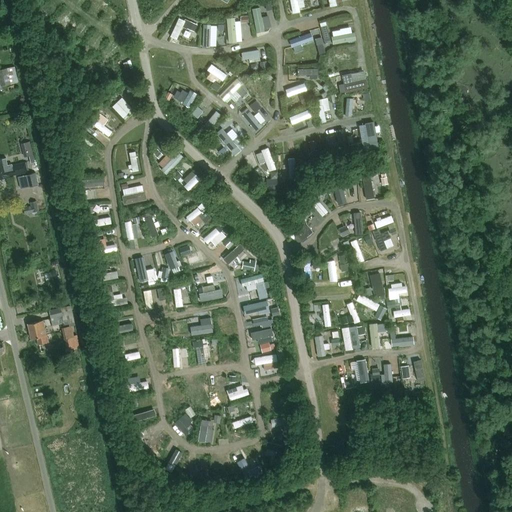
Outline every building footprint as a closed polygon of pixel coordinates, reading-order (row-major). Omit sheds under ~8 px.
[(291,0),(294,12),(303,10),(301,0),(291,0)] [(260,6),(252,7),(257,31),(272,28),(269,14),(262,15),(260,6)] [(243,40),(242,21),(250,20),(250,15),(227,16),(229,41),(243,40)] [(179,16),(171,35),(179,38),(188,20),(179,16)] [(191,19),(187,25),(196,30),(199,24),(191,19)] [(322,25),(325,40),(331,39),(328,24),(322,25)] [(207,42),(215,43),(216,29),(209,28),(207,42)] [(290,38),(292,46),(315,38),(313,30),(290,38)] [(261,49),(242,50),(242,58),(250,57),(250,60),(262,59),(261,49)] [(352,67),(354,61),(337,56),(335,63),(352,67)] [(211,71),(207,76),(216,83),(219,78),(224,81),(229,74),(212,62),(207,69),(211,71)] [(14,66),(7,68),(11,83),(18,82),(14,66)] [(299,78),(319,77),(319,67),(299,68),(299,78)] [(2,85),(11,83),(7,68),(0,69),(0,84),(0,86),(2,85)] [(357,79),(356,71),(338,74),(340,91),(368,87),(367,78),(357,79)] [(238,79),(221,95),(226,99),(237,88),(243,94),(248,89),(238,79)] [(258,92),(264,102),(270,99),(261,80),(249,86),(253,94),(258,92)] [(289,96),(308,89),(305,81),(286,88),(289,96)] [(176,92),(180,84),(176,82),(172,90),(176,92)] [(183,88),(178,99),(190,105),(198,91),(191,88),(189,92),(183,88)] [(124,116),(135,107),(124,95),(113,105),(124,116)] [(331,108),(329,96),(316,98),(321,121),(329,119),(327,109),(331,108)] [(355,103),(358,103),(358,97),(347,96),(347,114),(355,114),(355,103)] [(211,129),(223,114),(217,109),(205,124),(211,129)] [(100,110),(95,116),(99,119),(95,124),(110,135),(114,130),(105,124),(110,117),(100,110)] [(229,117),(216,131),(224,139),(237,125),(229,117)] [(376,120),(369,120),(370,142),(377,142),(376,120)] [(337,146),(347,146),(346,128),(336,128),(337,146)] [(265,148),(260,152),(270,167),(276,163),(265,148)] [(140,150),(131,151),(132,170),(141,170),(140,150)] [(168,171),(180,159),(171,150),(159,162),(168,171)] [(296,158),(289,158),(290,170),(297,170),(296,158)] [(0,178),(10,177),(28,173),(26,162),(10,165),(11,169),(8,170),(5,159),(0,160),(0,178)] [(192,171),(183,179),(192,189),(200,181),(192,171)] [(23,177),(26,188),(37,186),(34,174),(23,177)] [(364,176),(365,198),(374,197),(372,175),(364,176)] [(23,177),(17,178),(20,190),(26,188),(23,177)] [(105,177),(79,179),(80,186),(106,184),(105,177)] [(345,202),(344,186),(347,186),(347,177),(334,178),(336,202),(345,202)] [(132,190),(128,191),(129,195),(144,193),(142,181),(131,183),(132,190)] [(163,195),(168,201),(183,189),(178,183),(163,195)] [(39,211),(37,201),(30,202),(31,206),(24,208),(25,214),(39,211)] [(199,213),(207,207),(204,202),(187,214),(196,225),(204,219),(199,213)] [(366,232),(364,210),(354,211),(356,232),(366,232)] [(145,217),(152,236),(161,232),(153,213),(145,217)] [(135,222),(142,222),(142,215),(135,216),(135,220),(127,220),(128,238),(136,238),(135,222)] [(390,215),(381,218),(368,222),(370,229),(393,222),(390,215)] [(93,225),(114,223),(113,216),(92,218),(93,225)] [(314,232),(304,217),(291,225),(301,240),(314,232)] [(381,250),(395,244),(391,235),(399,232),(395,222),(373,231),(381,250)] [(348,225),(341,227),(343,234),(350,232),(348,225)] [(213,240),(216,244),(226,237),(219,226),(204,237),(209,243),(213,240)] [(333,253),(344,248),(336,229),(329,232),(332,239),(327,240),(333,253)] [(101,251),(116,250),(115,244),(106,244),(105,230),(92,231),(93,247),(101,246),(101,251)] [(240,242),(224,257),(229,263),(246,248),(240,242)] [(168,274),(184,269),(177,248),(164,252),(168,264),(160,267),(165,280),(170,279),(168,274)] [(210,264),(208,258),(202,259),(201,254),(189,257),(192,269),(210,264)] [(338,259),(329,259),(330,280),(339,280),(338,259)] [(255,261),(249,260),(248,262),(242,261),(240,268),(253,271),(253,269),(256,270),(257,265),(254,265),(255,261)] [(313,261),(304,262),(305,277),(314,276),(313,261)] [(370,273),(373,286),(367,287),(368,295),(385,292),(381,271),(370,273)] [(269,296),(264,274),(241,279),(243,286),(247,285),(248,289),(258,287),(260,298),(269,296)] [(408,284),(404,285),(403,282),(389,284),(390,293),(409,290),(408,284)] [(199,290),(200,299),(223,297),(222,289),(199,290)] [(115,297),(117,304),(125,302),(123,294),(115,297)] [(363,301),(379,309),(381,303),(366,296),(363,301)] [(403,308),(403,297),(389,298),(390,309),(403,308)] [(269,299),(243,304),(245,315),(271,310),(269,299)] [(355,300),(348,303),(355,322),(362,320),(355,300)] [(73,349),(79,348),(77,335),(73,336),(71,326),(61,328),(60,324),(73,321),(70,306),(49,310),(54,335),(62,333),(63,340),(64,339),(66,350),(67,349),(68,354),(74,353),(73,349)] [(394,309),(394,316),(412,314),(411,307),(394,309)] [(340,317),(343,323),(351,320),(348,313),(340,317)] [(257,329),(275,325),(273,314),(254,319),(257,329)] [(38,345),(47,343),(42,319),(27,322),(31,339),(37,338),(38,345)] [(365,323),(342,327),(346,349),(361,346),(359,334),(367,332),(365,323)] [(252,339),(275,334),(273,327),(251,331),(252,339)] [(379,327),(371,328),(372,346),(380,345),(379,327)] [(314,335),(319,356),(329,353),(324,333),(314,335)] [(262,350),(277,349),(275,335),(260,337),(262,350)] [(205,355),(209,355),(208,339),(196,339),(197,363),(206,362),(205,355)] [(222,345),(223,359),(239,358),(239,346),(231,347),(231,352),(225,352),(225,344),(222,345)] [(181,365),(181,348),(172,348),(172,365),(181,365)] [(126,353),(127,359),(142,356),(141,350),(126,353)] [(280,359),(288,357),(286,350),(278,352),(280,359)] [(265,368),(279,366),(278,353),(254,356),(255,363),(265,362),(265,368)] [(413,359),(417,379),(427,377),(423,358),(413,359)] [(393,363),(385,363),(385,373),(383,373),(383,382),(393,382),(393,363)] [(372,367),(373,384),(382,384),(381,367),(372,367)] [(206,380),(197,381),(197,388),(194,388),(195,400),(208,398),(206,380)] [(127,383),(128,389),(150,387),(149,381),(127,383)] [(251,393),(250,386),(244,388),(243,384),(229,387),(231,397),(251,393)] [(134,419),(156,416),(155,408),(133,412),(134,419)] [(237,408),(231,410),(235,427),(255,422),(253,415),(240,418),(237,408)] [(198,439),(212,442),(217,421),(203,417),(198,439)] [(164,429),(149,440),(153,446),(168,436),(164,429)] [(224,459),(234,484),(243,480),(233,455),(224,459)]
